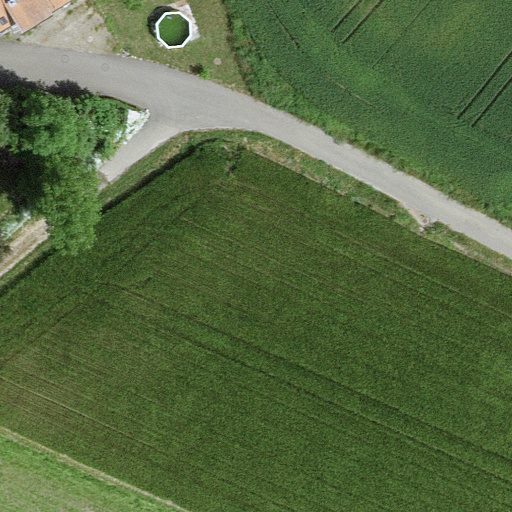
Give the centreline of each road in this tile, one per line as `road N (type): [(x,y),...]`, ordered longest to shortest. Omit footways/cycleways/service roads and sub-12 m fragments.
road 1 (track): [(0,74),(128,80),(277,126),(511,247)]
road 2 (track): [(0,266),(180,98)]
